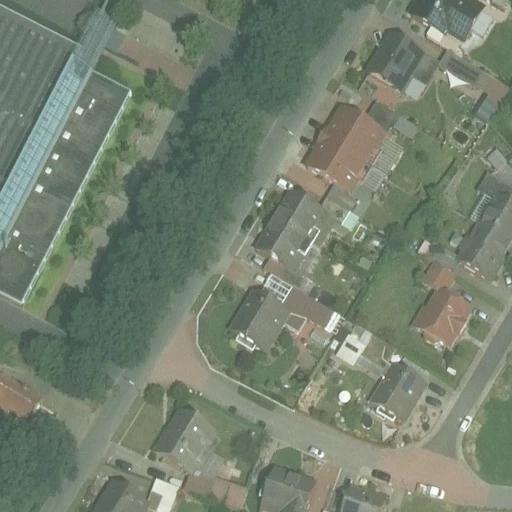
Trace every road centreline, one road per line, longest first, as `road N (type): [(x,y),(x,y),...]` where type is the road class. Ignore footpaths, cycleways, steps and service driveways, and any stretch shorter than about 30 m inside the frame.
road 1 (residential): [(155,353),(369,0)]
road 2 (residential): [(155,353),(333,444),(434,476)]
road 3 (residential): [(60,511),(155,353)]
road 4 (residential): [(434,476),(454,426),(511,331)]
